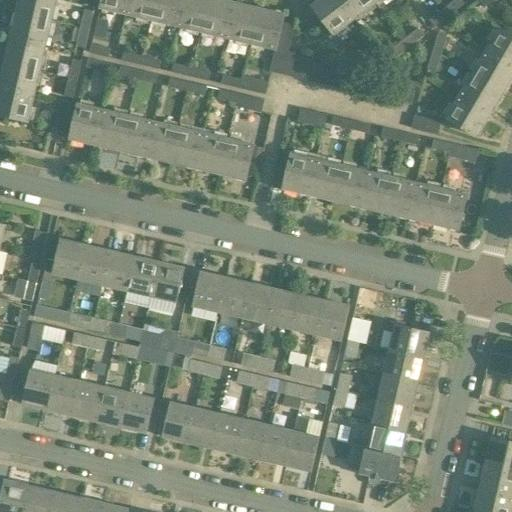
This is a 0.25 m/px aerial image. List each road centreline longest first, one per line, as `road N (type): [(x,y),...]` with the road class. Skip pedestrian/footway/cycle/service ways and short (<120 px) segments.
road 1 (residential): [(484,290),(0,177)]
road 2 (residential): [(297,511),(0,439)]
road 3 (residential): [(432,511),(484,290)]
